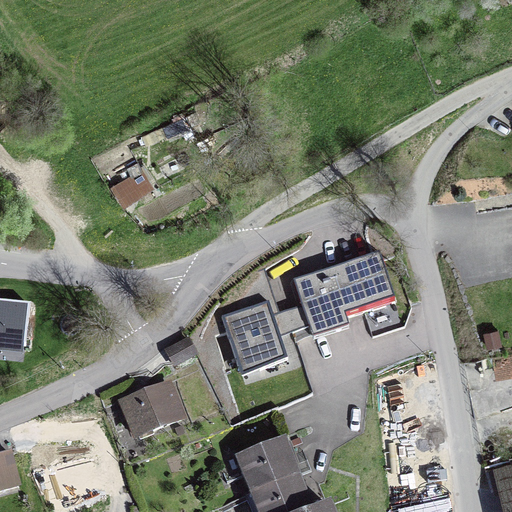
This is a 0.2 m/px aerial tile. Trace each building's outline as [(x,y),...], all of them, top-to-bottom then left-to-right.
[(150,184),(138,168),(111,187),(124,202),(150,184)] [(344,326),(342,320),(395,303),(379,255),(293,282),(311,336),(344,326)] [(28,306),(0,302),(0,343),(23,346),(28,306)] [(228,316),(248,378),(288,362),(269,303),(228,316)] [(168,351),(176,365),(196,355),(188,341),(168,351)] [(168,387),(123,404),(136,438),(181,420),(168,387)] [(238,457),(251,492),(296,474),(282,440),(238,457)] [(0,456),(0,491),(18,487),(10,454),(0,456)] [(511,464),(501,468),(511,509),(511,464)] [(310,511),(296,474),(251,492),(259,511),(310,511)]
